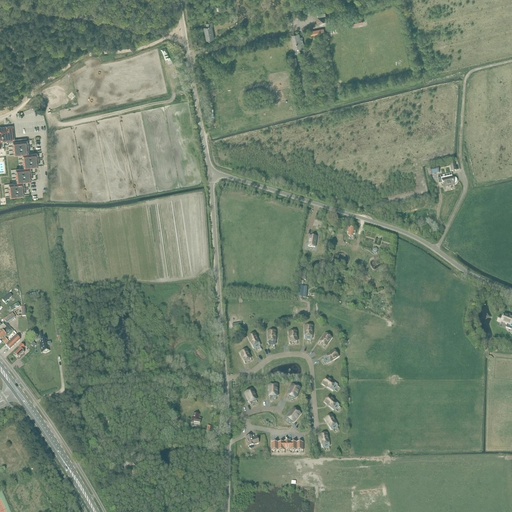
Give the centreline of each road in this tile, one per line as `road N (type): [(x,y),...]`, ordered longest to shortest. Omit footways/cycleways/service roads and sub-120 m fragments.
road 1 (unclassified): [(224,511),(224,379),(208,170)]
road 2 (unclassified): [(208,170),(401,230),(511,293)]
road 3 (unclassified): [(208,170),(179,0)]
road 4 (secondary): [(94,511),(18,394)]
